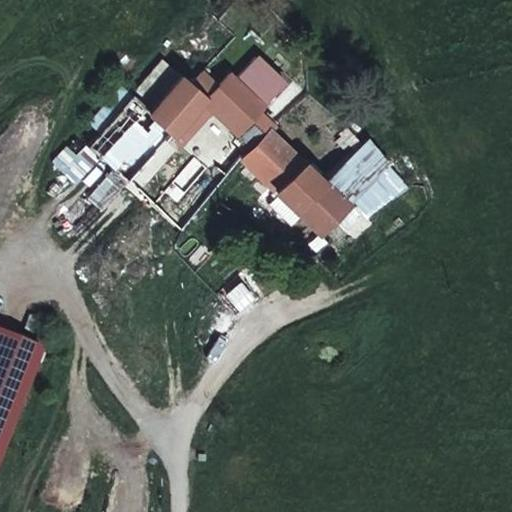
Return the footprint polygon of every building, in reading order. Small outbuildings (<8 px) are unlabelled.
[(241,154),(317,230),(347,201),(254,111),(263,102),(228,71),(212,88),(204,80),(196,89),(182,76),(154,108),(176,128),(182,120),(204,96),(212,104),(239,128),(242,136),(250,144),(241,154)] [(190,127),(212,104),(204,96),(182,120),(190,127)] [(87,141),(63,169),(77,181),(101,154),(87,141)] [(128,178),(116,168),(92,194),(104,205),(128,178)] [(0,459),(42,350),(0,334),(0,459)]
